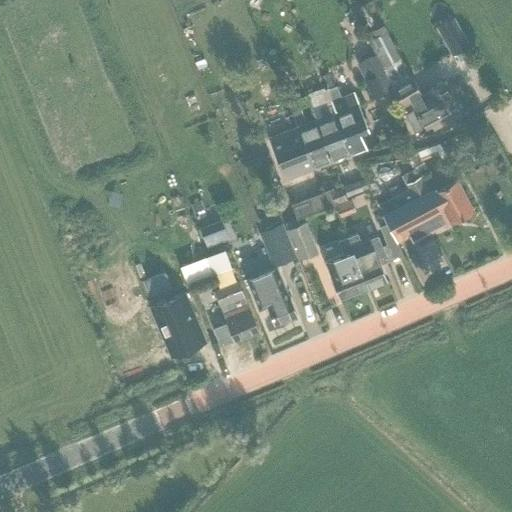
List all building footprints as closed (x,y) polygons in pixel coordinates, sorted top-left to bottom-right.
[(453,18),(435,28),(451,56),(469,47),(453,18)] [(374,37),(368,41),(381,65),(389,82),(407,73),(386,31),(383,25),(371,31),(374,37)] [(363,80),(371,97),(390,88),(376,58),(358,66),(364,79),(363,80)] [(201,60),(197,62),(194,63),(198,71),(207,67),(203,59),(201,60)] [(402,106),(413,100),(415,105),(413,106),(425,128),(443,118),(446,124),(462,114),(443,81),(427,90),(430,96),(422,101),(419,96),(421,95),(411,77),(392,87),(402,106)] [(336,85),(326,89),(332,105),(320,110),(322,117),(305,124),(299,108),(290,111),(296,127),(268,138),(285,180),(365,149),(358,132),(367,128),(357,104),(352,91),(340,96),(336,85)] [(411,111),(408,113),(405,114),(413,133),(414,133),(422,129),(413,110),(411,111)] [(383,215),(382,215),(386,223),(379,227),(387,245),(396,241),(408,235),(411,242),(472,211),(456,178),(433,190),(433,191),(428,194),(419,177),(406,184),(409,188),(378,204),(383,215)] [(355,181),(354,182),(343,186),(347,197),(361,191),(357,181),(355,181)] [(339,188),(336,189),(333,190),(339,203),(346,200),(340,187),(339,188)] [(309,214),(304,199),(290,204),(296,219),(309,214)] [(316,252),(305,222),(287,230),(298,259),(316,252)] [(205,224),(203,225),(199,227),(207,248),(217,244),(208,223),(205,224)] [(357,233),(349,236),(368,287),(386,280),(379,264),(388,261),(378,235),(361,242),(357,233)] [(368,287),(349,236),(338,240),(343,254),(325,261),(340,299),(368,287)] [(226,243),(197,254),(204,273),(233,263),(226,243)] [(247,278),(259,310),(268,306),(275,324),(296,316),(277,266),(247,278)] [(155,276),(149,278),(141,281),(148,300),(173,292),(166,272),(155,276)] [(234,339),(235,341),(258,331),(237,281),(215,290),(224,313),(223,313),(227,323),(214,328),(221,345),(234,339)] [(183,292),(151,306),(171,355),(204,341),(183,292)] [(190,378),(209,372),(203,352),(184,358),(190,378)]
